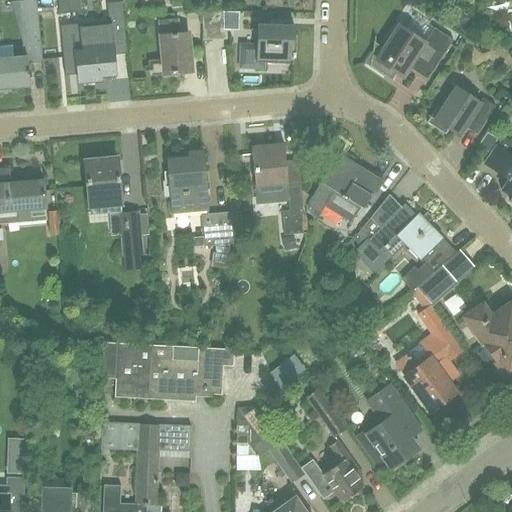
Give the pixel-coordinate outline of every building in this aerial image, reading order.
[(197,0),(184,0),(186,13),(199,12),(197,0)] [(76,47),(62,49),(64,75),(79,74),(79,82),(102,80),(102,76),(115,75),(114,55),(112,36),(112,29),(124,28),(122,2),(107,3),(108,22),(109,25),(75,28),(76,47)] [(0,89),(30,87),(28,62),(43,61),(41,38),(38,3),(17,4),(24,28),(25,40),(26,56),(23,56),(13,57),(0,58),(0,89)] [(202,13),(203,41),(225,40),(225,12),(202,13)] [(164,74),(192,71),(188,33),(177,34),(175,21),(159,22),(161,36),(160,36),(164,74)] [(241,43),(239,68),(265,70),(265,64),(294,64),(295,26),(283,26),(283,22),(269,21),(269,25),(258,25),(258,44),(241,43)] [(376,37),(375,37),(372,53),(366,63),(392,81),(397,74),(403,78),(409,68),(427,79),(453,40),(434,27),(425,42),(399,25),(384,48),(375,42),(376,37)] [(480,102),(457,87),(442,109),(438,106),(427,122),(445,134),(449,130),(459,136),(465,126),(477,134),(495,106),(483,98),(480,102)] [(511,141),(504,137),(485,165),(509,180),(503,190),(511,196),(511,197),(509,202),(511,203),(511,141)] [(256,146),(252,147),(257,203),(288,201),(289,211),(289,215),(283,215),(285,235),(304,234),(303,231),(303,230),(303,222),(307,222),(306,216),(303,214),(303,206),(301,191),(301,186),(288,188),(286,161),(284,144),(265,146),(265,148),(257,149),(256,146)] [(169,182),(164,182),(165,199),(171,198),(172,213),(207,209),(201,152),(188,153),(188,158),(168,160),(169,182)] [(340,154),(312,197),(311,198),(306,205),(307,213),(317,219),(325,206),(350,222),(360,207),(363,209),(381,181),(340,154)] [(89,207),(121,204),(117,160),(85,162),(89,207)] [(0,245),(0,243),(0,210),(17,209),(18,224),(47,221),(45,207),(43,182),(11,184),(7,169),(0,169),(0,245)] [(442,239),(443,238),(418,213),(416,215),(405,204),(401,207),(389,195),(354,239),(358,244),(364,238),(367,241),(356,251),(374,270),(386,259),(384,258),(385,250),(398,238),(420,261),(422,259),(435,272),(442,266),(456,253),(442,239)] [(50,236),(61,235),(59,211),(48,212),(50,236)] [(231,213),(233,230),(243,229),(241,212),(231,213)] [(231,213),(201,215),(202,235),(203,235),(204,246),(215,245),(216,253),(231,256),(230,244),(234,244),(233,230),(231,213)] [(137,214),(120,216),(122,235),(124,257),(126,257),(139,255),(141,255),(139,236),(148,235),(147,219),(138,220),(137,217),(137,214)] [(442,266),(435,272),(417,288),(432,304),(457,283),(442,266)] [(182,271),(184,287),(203,286),(202,270),(182,271)] [(511,309),(509,305),(490,318),(482,307),(464,319),(483,345),(479,348),(491,365),(495,362),(505,377),(511,372),(511,309)] [(447,356),(450,361),(464,352),(448,329),(430,307),(423,311),(439,335),(435,338),(447,356)] [(410,372),(404,376),(411,385),(430,411),(442,402),(454,393),(451,388),(447,384),(434,366),(447,356),(435,338),(408,357),(416,367),(410,372)] [(233,350),(160,347),(118,345),(114,398),(195,402),(195,394),(221,395),(223,366),(232,367),(233,350)] [(376,467),(385,461),(391,468),(418,449),(399,423),(409,415),(389,386),(367,401),(383,422),(368,433),(365,429),(354,436),(376,467)] [(469,388),(459,396),(465,404),(475,395),(469,388)] [(318,390),(306,398),(334,438),(346,430),(347,429),(319,390),(318,390)] [(100,448),(136,450),(138,425),(101,424),(100,448)] [(146,506),(156,507),(158,451),(189,452),(190,427),(138,425),(136,450),(135,494),(146,494),(146,506)] [(237,426),(236,444),(248,444),(249,426),(237,426)] [(269,426),(256,435),(268,451),(270,454),(283,445),(269,426)] [(302,469),(305,474),(323,498),(334,491),(342,503),(365,487),(358,478),(362,475),(337,440),(328,447),(336,458),(333,461),(336,465),(323,474),(313,459),(302,469)] [(290,455),(283,445),(270,454),(291,484),(304,474),(290,455)] [(42,483),(45,454),(34,453),(31,482),(42,483)] [(84,459),(83,491),(96,491),(97,459),(84,458),(84,459)] [(0,511),(7,511),(7,505),(19,505),(20,479),(7,478),(7,491),(0,490),(0,511)] [(145,511),(146,506),(146,494),(135,494),(134,505),(121,504),(121,487),(104,486),(103,511),(145,511)] [(81,511),(82,494),(72,494),(72,488),(41,487),(41,493),(43,493),(42,511),(45,511),(44,511),(81,511)] [(270,511),(306,511),(295,495),(279,506),(273,499),(269,502),(268,509),(270,511)]
